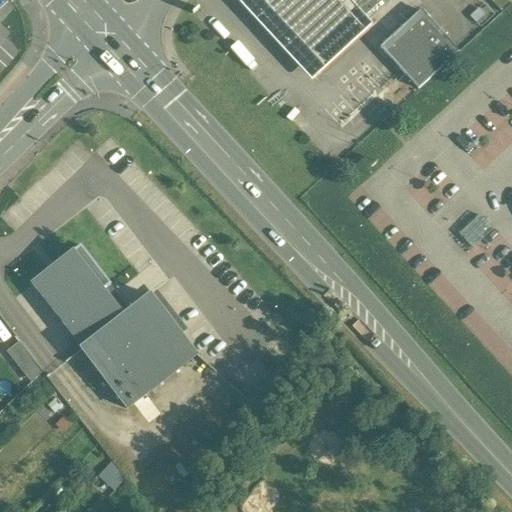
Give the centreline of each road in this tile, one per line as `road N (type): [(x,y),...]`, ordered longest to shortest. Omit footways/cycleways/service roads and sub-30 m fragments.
road 1 (primary): [(103,29),(511,467)]
road 2 (tertiary): [(103,29),(0,135)]
